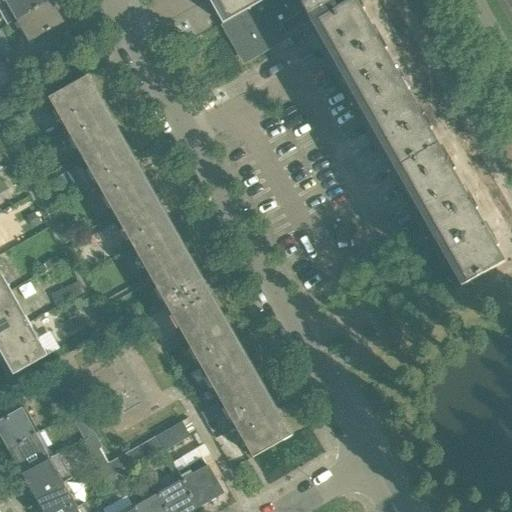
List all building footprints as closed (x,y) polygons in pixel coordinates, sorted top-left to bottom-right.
[(0,11),(8,25),(16,20),(51,1),(50,0),(4,0),(5,0),(0,2),(0,11)] [(215,0),(227,21),(222,23),(223,26),(225,24),(245,59),(287,36),(281,25),(304,12),(312,26),(313,26),(313,25),(317,23),(324,35),(444,247),(439,250),(446,261),(450,258),(465,284),(504,263),(355,0),(336,11),(334,7),(332,3),(330,0),(215,0)] [(51,1),(16,20),(29,42),(47,32),(51,30),(63,22),(62,20),(56,9),(51,1)] [(12,51),(1,31),(0,31),(0,53),(2,57),(12,51)] [(172,227),(141,171),(138,165),(103,105),(88,78),(50,99),(58,114),(75,144),(92,174),(109,204),(126,234),(143,263),(152,278),(158,289),(251,455),(289,433),(273,404),(240,345),(208,289),(206,285),(172,227)] [(0,351),(13,375),(47,356),(0,272),(0,351)] [(62,402),(70,416),(81,410),(66,384),(46,396),(52,407),(62,402)] [(8,449),(8,451),(35,435),(21,410),(0,421),(0,433),(8,449)] [(70,416),(84,440),(94,434),(81,410),(70,416)] [(189,434),(196,430),(188,418),(182,422),(188,432),(189,434)] [(182,422),(157,436),(163,446),(188,432),(182,422)] [(89,454),(94,464),(105,458),(100,449),(102,448),(94,434),(84,440),(91,453),(89,454)] [(21,474),(22,475),(49,460),(35,435),(8,451),(9,451),(22,473),(21,474)] [(157,436),(133,449),(139,460),(163,446),(157,436)] [(133,449),(112,461),(119,471),(139,460),(133,449)] [(49,460),(22,475),(23,476),(23,475),(36,498),(35,498),(36,499),(62,484),(72,478),(59,454),(49,460)] [(94,464),(102,479),(112,473),(112,471),(108,464),(105,458),(94,464)] [(175,467),(183,481),(198,508),(199,508),(199,507),(222,493),(208,467),(207,467),(202,459),(189,466),(186,461),(175,467)] [(112,473),(102,479),(111,493),(121,487),(115,477),(118,475),(117,472),(119,471),(112,461),(108,464),(112,471),(112,473)] [(183,481),(159,495),(168,511),(189,511),(197,508),(197,509),(198,508),(183,481)] [(69,511),(76,508),(62,484),(36,499),(36,500),(37,500),(44,511),(69,511)] [(121,487),(111,493),(116,502),(127,495),(122,487),(121,487)] [(168,511),(159,495),(133,509),(135,511),(168,511)]
